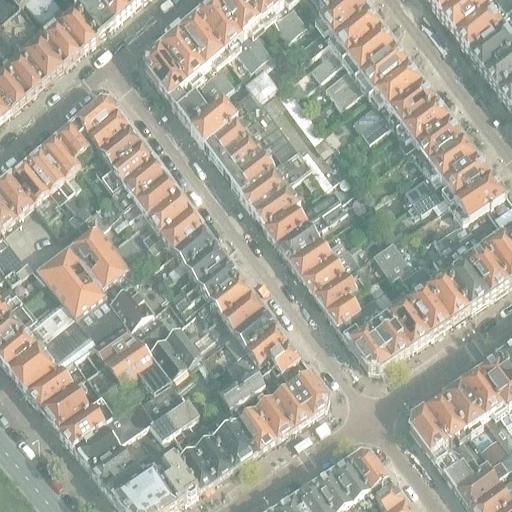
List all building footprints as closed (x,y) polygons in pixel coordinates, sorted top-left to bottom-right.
[(66,74),(21,16),(7,0),(0,0),(0,38),(13,54),(20,62),(46,91),(66,74)] [(83,59),(37,0),(7,0),(21,16),(66,74),(83,59)] [(100,45),(76,13),(67,21),(49,0),(37,0),(83,59),(100,45)] [(117,31),(92,0),(72,0),(80,10),(76,13),(100,45),(117,31)] [(131,19),(117,0),(92,0),(117,31),(131,19)] [(142,9),(135,0),(117,0),(131,19),(142,9)] [(135,0),(142,9),(153,0),(135,0)] [(265,36),(240,0),(228,0),(217,10),(261,71),(272,64),(257,43),(266,37),(265,36)] [(279,17),(266,0),(240,0),(265,36),(273,30),(287,49),(297,42),(283,23),(278,28),(273,22),(279,17)] [(300,5),(296,0),(266,0),(279,17),(283,23),(297,42),(308,34),(291,11),(300,5)] [(330,5),(326,0),(296,0),(300,5),(307,0),(318,15),(330,5)] [(328,53),(368,20),(353,0),(350,0),(324,23),(318,27),(319,28),(315,31),(321,40),(300,54),(309,66),(328,53)] [(350,0),(326,0),(330,5),(318,15),(324,23),(350,0)] [(467,0),(429,0),(425,4),(441,24),(467,0)] [(455,43),(506,0),(467,0),(441,24),(455,43)] [(510,31),(503,21),(511,13),(511,0),(506,0),(455,43),(469,63),(510,31)] [(261,71),(217,10),(199,24),(229,67),(236,60),(249,79),(253,77),(261,71)] [(341,70),(381,37),(368,20),(328,53),(333,60),(311,76),(320,88),(343,72),(341,70)] [(229,67),(199,24),(180,40),(206,78),(212,73),(215,76),(209,81),(225,103),(233,93),(220,74),(229,67)] [(511,90),(511,33),(510,31),(469,63),(498,101),(511,90)] [(332,106),(395,56),(381,37),(341,70),(343,72),(347,78),(324,94),(332,106)] [(209,81),(206,78),(180,40),(162,55),(209,120),(222,108),(225,103),(209,81)] [(46,91),(20,62),(13,54),(0,65),(0,69),(5,75),(30,104),(46,91)] [(209,120),(162,55),(148,67),(146,69),(145,76),(145,77),(146,79),(146,78),(191,138),(209,120)] [(369,105),(408,75),(395,56),(332,106),(336,111),(331,114),(335,120),(363,100),(368,106),(369,105)] [(275,68),(272,64),(261,71),(253,77),(257,82),(265,76),(275,68)] [(30,104),(5,75),(0,69),(0,100),(14,118),(30,104)] [(361,140),(422,93),(408,75),(369,105),(374,112),(347,132),(355,144),(361,140)] [(277,94),(272,86),(273,85),(272,84),(271,85),(265,76),(257,82),(246,90),(260,108),(277,94)] [(204,156),(260,108),(246,90),(245,91),(251,99),(229,117),(222,108),(209,120),(191,138),(204,156)] [(511,90),(498,101),(511,119),(511,120),(511,90)] [(395,142),(437,113),(422,93),(361,140),(369,151),(391,135),(395,142)] [(0,129),(14,118),(0,100),(0,129)] [(89,145),(118,120),(110,109),(109,107),(109,108),(101,107),(101,106),(100,108),(71,132),(84,148),(89,145)] [(298,161),(260,108),(204,156),(241,206),(298,161)] [(406,161),(409,159),(450,131),(437,113),(395,142),(401,149),(398,151),(406,161)] [(101,161),(131,137),(118,120),(89,145),(101,161)] [(422,177),(463,148),(450,131),(409,159),(422,177)] [(90,155),(84,148),(71,132),(57,144),(76,168),(90,155)] [(102,185),(142,153),(131,137),(101,161),(107,170),(97,178),(102,185)] [(81,174),(76,168),(57,144),(42,157),(74,199),(81,193),(72,183),(81,174)] [(413,210),(475,165),(463,148),(422,177),(427,185),(405,200),(413,210)] [(124,194),(154,169),(142,153),(102,185),(106,191),(117,183),(124,194)] [(74,199),(42,157),(12,183),(35,214),(49,231),(63,220),(58,214),(65,208),(75,220),(69,225),(76,234),(78,233),(77,232),(88,223),(91,220),(86,214),(74,199)] [(288,195),(311,178),(298,161),(241,206),(252,221),(288,195)] [(449,214),(490,186),(475,165),(413,210),(420,221),(443,205),(449,214)] [(123,219),(166,185),(154,169),(124,194),(130,202),(117,211),(123,219)] [(35,214),(12,183),(0,192),(0,207),(17,229),(35,214)] [(362,189),(358,183),(354,185),(359,192),(362,189)] [(148,226),(179,202),(166,185),(123,219),(128,226),(138,219),(142,218),(148,226)] [(500,214),(508,210),(496,193),(491,186),(490,186),(449,214),(448,214),(461,233),(464,237),(486,223),(500,214)] [(265,239),(296,215),(300,212),(288,195),(252,221),(265,239)] [(278,256),(341,209),(335,199),(326,205),(327,206),(304,221),(300,221),(296,215),(265,239),(278,256)] [(149,253),(191,219),(179,202),(148,226),(155,236),(143,245),(149,253)] [(17,229),(0,207),(0,238),(3,242),(17,229)] [(315,243),(317,238),(347,218),(341,209),(278,256),(289,272),(321,251),(315,243)] [(511,215),(508,210),(500,214),(486,223),(511,258),(511,215)] [(173,261),(203,236),(191,219),(149,253),(154,260),(163,253),(167,253),(173,261)] [(131,332),(111,307),(125,297),(117,287),(130,278),(88,223),(77,232),(78,233),(85,242),(36,280),(60,308),(34,329),(0,356),(0,368),(27,401),(61,377),(85,361),(85,362),(93,356),(131,332)] [(511,291),(511,258),(486,223),(464,237),(507,295),(511,291)] [(507,295),(464,237),(461,233),(453,236),(443,243),(490,306),(507,295)] [(185,277),(216,253),(203,236),(173,261),(180,270),(168,279),(170,282),(161,289),(168,298),(167,295),(177,287),(175,285),(185,277)] [(3,242),(0,238),(0,256),(10,267),(17,261),(2,243),(3,242)] [(490,306),(443,243),(435,249),(452,272),(441,280),(470,319),(490,306)] [(303,290),(348,259),(340,248),(325,258),(321,251),(289,272),(303,290)] [(450,333),(413,279),(392,250),(374,264),(391,287),(398,282),(411,299),(403,305),(432,345),(450,333)] [(177,311),(229,270),(216,253),(185,277),(192,286),(180,295),(182,298),(173,305),(176,309),(177,311)] [(346,285),(345,283),(341,277),(343,273),(353,267),(348,259),(303,290),(314,306),(346,285)] [(0,289),(5,285),(12,293),(13,292),(33,275),(27,268),(25,271),(17,261),(10,267),(1,274),(0,274),(0,273),(0,289)] [(209,309),(240,286),(229,270),(177,311),(181,316),(202,300),(209,309)] [(470,319),(441,280),(433,286),(423,272),(413,279),(450,333),(471,319),(470,319)] [(350,305),(366,294),(368,293),(357,277),(346,285),(314,306),(327,323),(351,307),(350,305)] [(210,336),(252,302),(240,286),(209,309),(214,315),(213,319),(203,327),(210,336)] [(432,345),(403,305),(394,312),(376,287),(368,293),(366,294),(387,324),(411,359),(432,345)] [(13,292),(12,293),(0,303),(0,328),(26,308),(13,292)] [(154,321),(132,292),(125,297),(111,307),(131,332),(135,336),(154,321)] [(234,342),(264,318),(252,302),(210,336),(216,343),(225,336),(229,335),(234,342)] [(338,338),(351,329),(361,321),(351,307),(327,323),(338,338)] [(0,356),(34,329),(28,321),(33,317),(26,308),(0,328),(0,356)] [(235,369),(277,335),(264,318),(234,342),(239,348),(238,352),(228,360),(235,369)] [(411,359),(387,324),(381,329),(377,324),(364,332),(368,337),(392,372),(411,359)] [(138,340),(143,346),(152,357),(170,342),(156,326),(138,340)] [(392,372),(368,337),(360,342),(351,329),(338,338),(368,379),(379,381),(392,372)] [(143,346),(138,340),(135,336),(131,332),(93,356),(97,361),(96,363),(104,374),(143,346)] [(245,383),(270,366),(289,352),(277,335),(235,369),(230,373),(240,387),(245,383)] [(175,396),(204,372),(201,368),(203,366),(180,337),(170,342),(152,357),(143,346),(104,374),(87,386),(41,419),(59,440),(119,398),(139,385),(154,403),(157,408),(175,396)] [(302,370),(289,352),(270,366),(283,383),(302,370)] [(511,358),(501,366),(511,382),(511,358)] [(326,402),(309,379),(302,370),(283,383),(270,366),(245,383),(255,394),(260,391),(295,437),(326,416),(329,405),(328,405),(326,402)] [(511,382),(501,366),(480,380),(511,426),(511,382)] [(41,419),(87,386),(80,376),(66,385),(61,377),(27,401),(41,419)] [(511,429),(511,426),(480,380),(462,392),(509,459),(511,456),(511,441),(506,434),(511,429)] [(295,437),(260,391),(255,394),(245,383),(240,387),(224,399),(217,403),(235,430),(258,462),(295,437)] [(509,459),(462,392),(442,405),(466,439),(470,445),(478,439),(499,466),(509,459)] [(90,479),(189,411),(188,410),(187,410),(175,396),(157,408),(74,460),(90,479)] [(116,429),(108,418),(125,407),(119,398),(59,440),(74,460),(157,408),(154,403),(116,429)] [(466,439),(442,405),(425,417),(443,442),(463,469),(471,462),(458,445),(466,439)] [(144,463),(163,452),(174,444),(179,440),(189,433),(199,426),(189,411),(90,479),(103,494),(134,471),(144,463)] [(443,442),(425,417),(412,425),(410,437),(425,456),(443,442)] [(258,462),(235,430),(214,444),(214,440),(209,434),(206,436),(212,446),(234,478),(258,462)] [(234,478),(212,446),(202,452),(189,433),(179,440),(215,491),(234,478)] [(215,491),(179,440),(174,444),(187,463),(175,470),(198,502),(215,491)] [(443,442),(425,456),(443,481),(463,469),(443,442)] [(114,509),(140,492),(163,477),(174,469),(171,466),(175,465),(169,457),(167,458),(163,452),(144,463),(150,471),(140,479),(134,471),(103,494),(114,508),(114,509)] [(495,486),(511,473),(511,456),(509,459),(499,466),(475,485),(455,498),(465,511),(473,511),(500,493),(495,486)] [(400,511),(405,509),(370,462),(370,461),(361,460),(348,468),(371,500),(380,511),(400,511)] [(371,500),(348,468),(330,480),(354,511),(371,500)] [(183,511),(198,502),(175,470),(174,469),(163,477),(166,482),(158,487),(174,511),(183,511)] [(475,485),(463,469),(443,481),(455,498),(475,485)] [(174,511),(158,487),(166,482),(163,477),(140,492),(153,511),(174,511)] [(354,511),(330,480),(313,492),(327,511),(354,511)] [(511,511),(511,484),(500,493),(473,511),(511,511)] [(153,511),(140,492),(114,509),(115,510),(117,511),(153,511)] [(327,511),(313,492),(295,504),(301,511),(327,511)]
